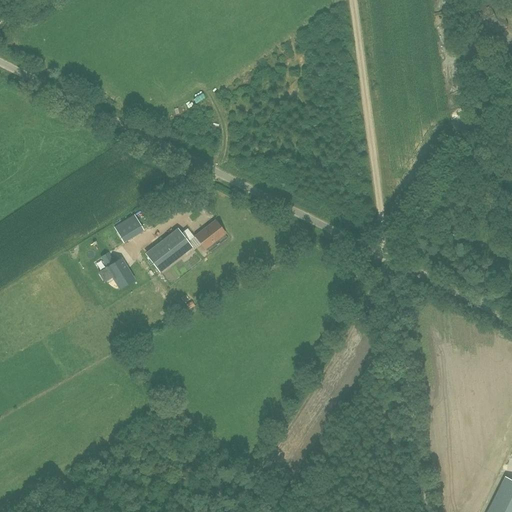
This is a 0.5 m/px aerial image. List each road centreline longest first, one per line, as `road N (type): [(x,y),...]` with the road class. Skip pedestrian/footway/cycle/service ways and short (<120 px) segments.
road 1 (unclassified): [(511,322),(0,62)]
road 2 (track): [(386,259),(232,511)]
road 3 (track): [(386,259),(351,0)]
road 4 (track): [(425,511),(386,259)]
